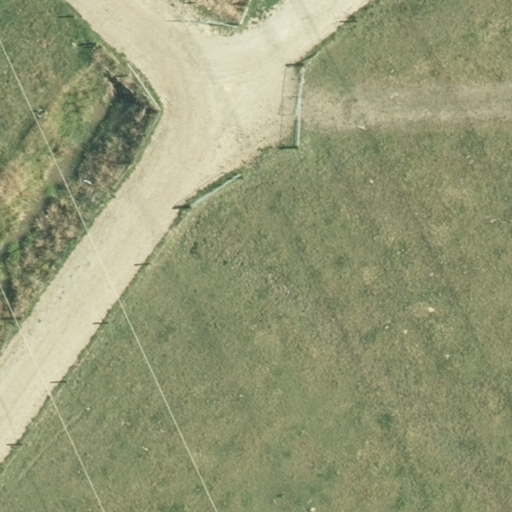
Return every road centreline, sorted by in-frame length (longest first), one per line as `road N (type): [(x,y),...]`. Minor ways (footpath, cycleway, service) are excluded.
road 1 (track): [(420,0),(344,34),(221,158),(0,476)]
road 2 (track): [(221,158),(55,0)]
